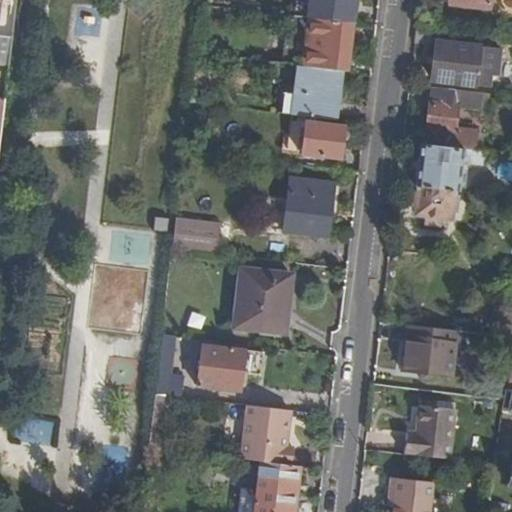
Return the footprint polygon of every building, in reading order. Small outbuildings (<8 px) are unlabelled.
[(351,23),(353,0),(311,0),(310,18),(351,23)] [(450,0),(450,3),(490,9),(491,0),(450,0)] [(511,10),(511,0),(503,0),(501,9),(511,10)] [(338,71),(345,71),(351,23),(310,18),(309,18),(303,66),(338,71)] [(497,77),(500,49),(451,43),(452,33),(416,28),(414,43),(437,46),(432,81),(488,87),(490,76),(497,77)] [(0,35),(0,63),(8,64),(12,36),(0,35)] [(332,119),(338,71),(303,66),(298,66),(295,95),(292,114),(320,117),(332,119)] [(474,150),(476,132),(455,129),(458,106),(480,109),(482,93),(433,87),(431,102),(427,129),(425,144),(474,150)] [(292,114),(295,95),(284,93),(282,113),(291,114),(292,114)] [(286,153),(340,159),(344,125),(331,124),(319,122),(320,117),(292,114),(291,114),(286,153)] [(476,132),(474,150),(482,151),(485,133),(476,132)] [(458,190),(462,162),(481,164),(482,151),(474,150),(425,144),(419,143),(414,184),(418,185),(415,208),(427,210),(426,218),(439,219),(440,212),(449,213),(451,189),(458,190)] [(283,232),(328,237),(333,192),(327,192),(328,182),(290,177),(283,232)] [(222,223),(176,217),(173,248),(218,253),(222,223)] [(291,275),(241,269),(234,327),(282,333),(285,304),(283,304),(284,295),(289,296),(291,275)] [(488,330),(511,334),(511,307),(494,303),(488,330)] [(452,373),(457,328),(408,322),(403,367),(420,369),(428,370),(452,373)] [(161,348),(173,349),(175,337),(162,335),(161,348)] [(245,350),(202,345),(197,386),(240,391),(245,350)] [(168,396),(181,397),(184,376),(170,374),(173,349),(161,348),(155,394),(168,396)] [(259,373),(260,351),(246,350),(245,372),(259,373)] [(505,400),(507,390),(510,370),(498,369),(495,398),(505,400)] [(505,400),(503,410),(511,411),(511,390),(507,390),(505,400)] [(149,448),(162,449),(168,396),(155,394),(149,448)] [(449,459),(455,403),(436,401),(436,407),(420,405),(417,433),(407,432),(405,454),(449,459)] [(259,461),(291,465),(293,447),(286,446),(291,410),(248,405),(242,459),(259,461)] [(12,438),(46,445),(51,421),(17,414),(12,438)] [(292,511),(298,465),(291,465),(259,461),(256,490),(253,511),(292,511)] [(393,506),(396,479),(391,478),(388,505),(390,506),(393,506)] [(392,511),(429,511),(433,482),(396,479),(393,506),(392,511)] [(238,511),(253,511),(256,490),(241,489),(238,511)]
